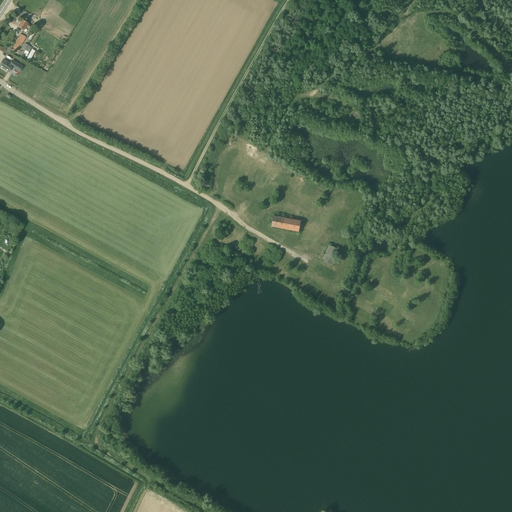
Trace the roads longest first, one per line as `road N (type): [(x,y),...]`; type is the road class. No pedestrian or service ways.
road 1 (track): [(208,511),(93,444),(220,205)]
road 2 (unclassified): [(220,205),(79,133),(0,80)]
